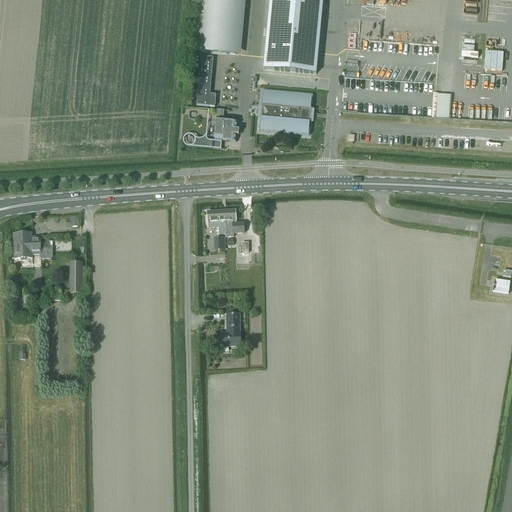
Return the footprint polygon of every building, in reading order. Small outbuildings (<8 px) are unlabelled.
[(202,0),(197,52),(234,56),(239,0),(202,0)] [(269,0),(263,70),(316,75),(323,0),(269,0)] [(201,57),(196,106),(215,108),(216,96),(210,95),(213,58),(201,57)] [(262,92),(259,132),(309,137),(312,97),(262,92)] [(216,121),(214,141),(235,143),(236,136),(238,136),(239,131),(236,131),(237,123),(216,121)] [(223,212),(206,213),(208,229),(218,229),(218,236),(225,236),(223,212)] [(234,212),(223,212),(225,236),(225,238),(225,239),(233,238),(233,235),(244,235),(243,224),(235,225),(234,212)] [(31,235),(14,236),(15,260),(20,260),(26,260),(32,260),(32,256),(40,256),(40,259),(42,260),(50,260),(52,258),(52,250),(49,250),(40,250),(40,240),(31,241),(31,237),(31,235)] [(219,245),(214,245),(214,251),(225,250),(224,239),(219,239),(219,245)] [(81,265),(71,265),(70,294),(72,294),(77,294),(81,294),(81,293),(81,268),(81,265)] [(494,281),(492,292),(508,295),(510,283),(494,281)] [(226,334),(220,334),(220,349),(240,348),(239,316),(225,316),(226,334)]
